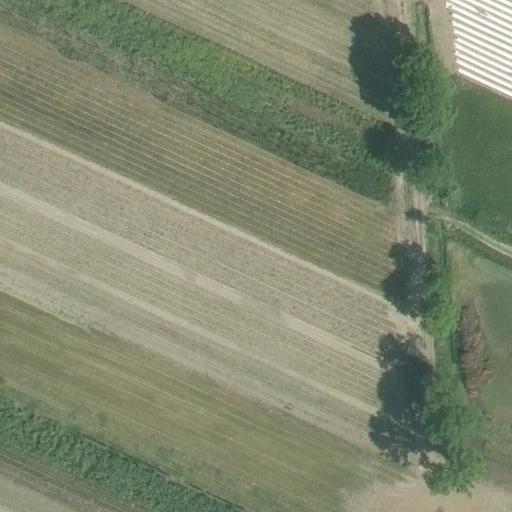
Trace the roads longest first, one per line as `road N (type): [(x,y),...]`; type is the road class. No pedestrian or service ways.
road 1 (track): [(428,224),(451,511)]
road 2 (track): [(410,0),(428,224)]
